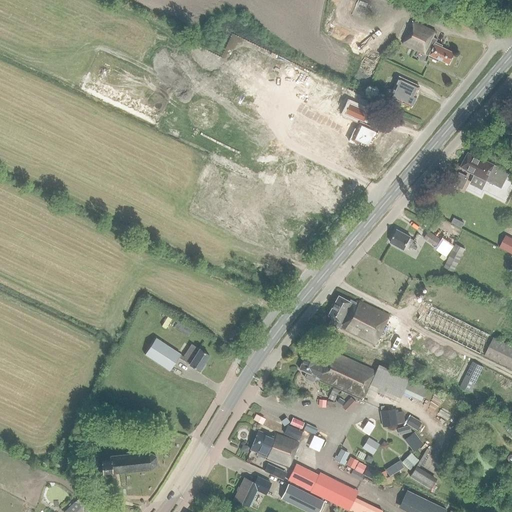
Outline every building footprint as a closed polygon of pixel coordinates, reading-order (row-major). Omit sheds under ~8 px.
[(413,22),(403,44),(425,54),(429,56),(428,57),(438,62),(439,59),(449,64),(454,53),(441,47),(442,45),(436,42),(437,39),(433,37),(435,32),(413,22)] [(352,44),(368,36),(365,31),(349,40),(352,44)] [(362,47),(365,52),(381,42),(377,37),(362,47)] [(253,104),(260,89),(271,94),(274,87),(283,69),(254,55),(250,62),(244,59),(237,75),(238,76),(237,78),(234,76),(227,92),(253,104)] [(378,92),(384,95),(384,96),(388,98),(400,104),(402,103),(410,107),(415,96),(419,86),(398,77),(392,91),(381,86),(378,92)] [(305,101),(303,106),(343,123),(356,96),(315,78),(305,101)] [(358,123),(354,132),(352,132),(348,141),(355,144),(357,144),(358,143),(368,148),(372,139),(373,139),(376,138),(378,133),(377,130),(361,123),(367,111),(353,104),(348,114),(358,119),(357,122),(358,123)] [(467,170),(467,171),(490,183),(494,176),(503,181),(508,172),(478,157),(478,158),(468,152),(460,167),(467,170)] [(458,172),(452,185),(462,190),(468,177),(458,172)] [(405,247),(412,251),(415,244),(412,243),(413,241),(410,239),(410,237),(396,230),(389,242),(403,250),(405,247)] [(435,246),(436,247),(440,242),(441,240),(440,240),(428,232),(423,238),(435,246)] [(511,239),(505,236),(499,248),(509,254),(511,247),(511,239)] [(440,240),(441,240),(440,242),(436,247),(435,246),(433,248),(446,257),(453,247),(441,239),(440,240)] [(453,272),(465,249),(455,244),(443,267),(453,272)] [(337,326),(339,327),(338,328),(374,346),(374,344),(376,345),(378,342),(376,341),(388,316),(356,301),(355,303),(350,300),(349,302),(338,296),(327,315),(332,318),(329,324),(329,326),(333,328),(336,327),(337,326)] [(511,346),(493,338),(425,304),(416,322),(511,369),(511,346)] [(180,321),(176,329),(191,336),(195,328),(180,321)] [(155,338),(144,355),(170,371),(178,358),(180,355),(155,338)] [(180,355),(178,358),(183,361),(189,364),(199,371),(200,369),(202,370),(205,366),(203,364),(209,355),(199,349),(191,344),(184,354),(183,356),(180,355)] [(362,400),(375,371),(326,350),(320,364),(316,362),(320,353),(308,348),(299,369),(306,372),(304,377),(305,378),(312,382),(314,381),(316,376),(318,378),(317,380),(362,400)] [(402,356),(398,364),(404,367),(408,360),(402,356)] [(472,361),(459,388),(470,394),(483,367),(472,361)] [(425,400),(430,384),(381,366),(375,385),(405,396),(406,393),(425,400)] [(404,423),(403,411),(397,412),(397,410),(395,410),(395,409),(380,411),(382,427),(397,425),(397,424),(404,423)] [(266,423),(268,417),(258,413),(256,420),(266,423)] [(408,424),(421,431),(426,422),(413,415),(408,424)] [(370,420),(364,431),(372,435),(378,424),(370,420)] [(302,432),(287,425),(283,433),(298,440),(302,432)] [(250,450),(257,453),(256,455),(264,459),(287,468),(298,443),(274,434),(273,437),(258,430),(250,450)] [(418,432),(407,438),(415,451),(425,445),(418,432)] [(311,447),(322,451),(327,439),(316,434),(311,447)] [(336,459),(346,464),(352,452),(342,448),(336,459)] [(156,463),(155,456),(155,455),(149,452),(148,452),(109,456),(109,459),(101,460),(102,471),(112,470),(112,473),(150,469),(151,469),(156,464),(156,463)] [(412,470),(421,460),(413,452),(404,461),(412,470)] [(352,456),(348,464),(365,473),(369,465),(352,456)] [(393,476),(406,467),(402,460),(388,469),(393,476)] [(312,470),(296,463),(287,481),(303,489),(312,470)] [(264,471),(283,480),(287,473),(267,464),(264,471)] [(413,477),(434,489),(440,481),(418,468),(413,477)] [(368,469),(366,476),(379,480),(381,473),(368,469)] [(358,491),(320,472),(310,492),(348,511),(358,491)] [(244,478),(234,499),(248,506),(258,486),(267,490),(270,483),(257,477),(254,483),(244,478)] [(280,499),(305,511),(318,511),(323,502),(288,484),(280,499)] [(445,511),(446,509),(407,491),(399,508),(407,511),(445,511)] [(98,511),(82,495),(63,511),(81,511),(83,511),(84,511),(98,511)]
